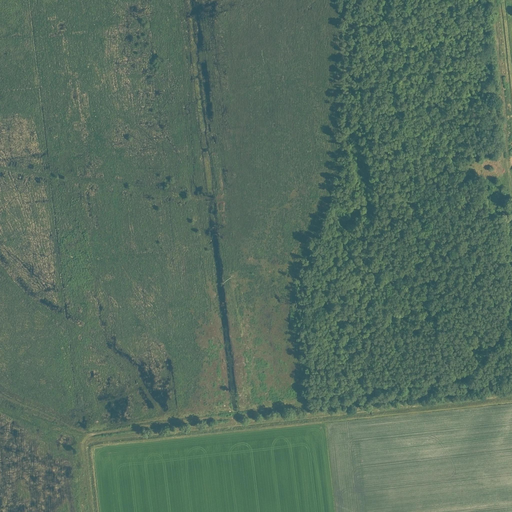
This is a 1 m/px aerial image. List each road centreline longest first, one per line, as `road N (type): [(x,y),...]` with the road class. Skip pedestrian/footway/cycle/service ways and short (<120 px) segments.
road 1 (track): [(511,381),(85,435),(91,511)]
road 2 (track): [(511,392),(83,444)]
road 3 (track): [(495,0),(511,152)]
